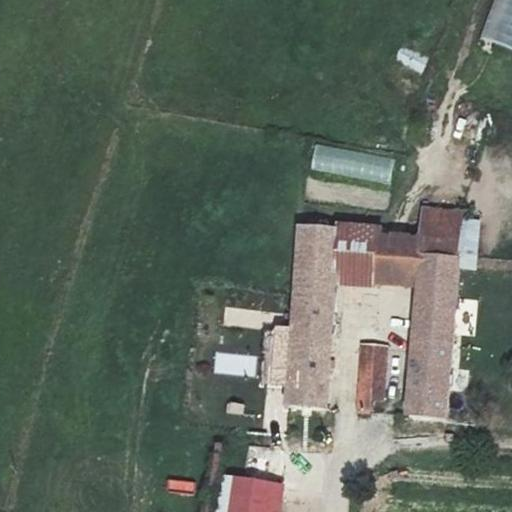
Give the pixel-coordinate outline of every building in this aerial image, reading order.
[(511,0),(497,0),(484,43),(511,51),(511,0)] [(351,63),(369,73),(384,47),(366,36),(351,63)] [(422,241),(387,239),(384,291),(418,293),(409,420),(445,424),(462,217),(423,214),(422,241)] [(342,236),(302,233),(288,410),(326,412),(337,288),(342,236)] [(387,239),(342,236),(337,288),(384,291),(387,239)] [(376,412),(379,363),(361,361),(359,410),(376,412)] [(270,511),(273,481),(234,477),(231,511),(270,511)]
